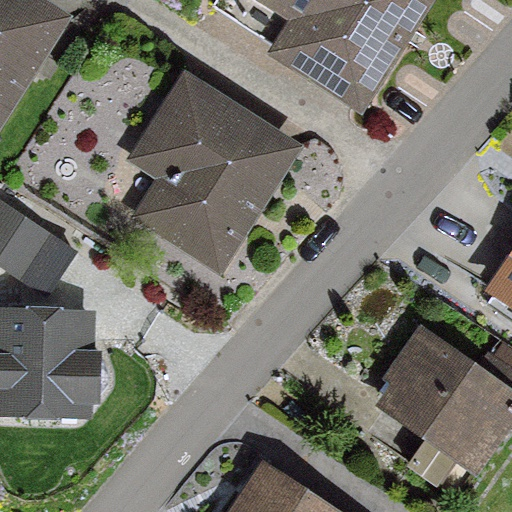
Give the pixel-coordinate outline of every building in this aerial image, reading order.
[(0,0),(0,104),(52,22),(17,0),(0,0)] [(310,0),(277,53),(354,102),(418,0),(310,0)] [(283,152),(192,95),(182,88),(137,159),(167,177),(163,182),(193,202),(172,235),(213,261),(283,152)] [(45,247),(0,221),(0,284),(18,294),(45,247)] [(511,263),(496,285),(511,296),(511,263)] [(75,327),(0,325),(0,426),(74,428),(75,327)] [(425,435),(403,466),(452,500),(511,415),(511,404),(415,338),(393,370),(403,376),(382,405),(425,435)] [(326,511),(263,470),(234,511),(326,511)]
